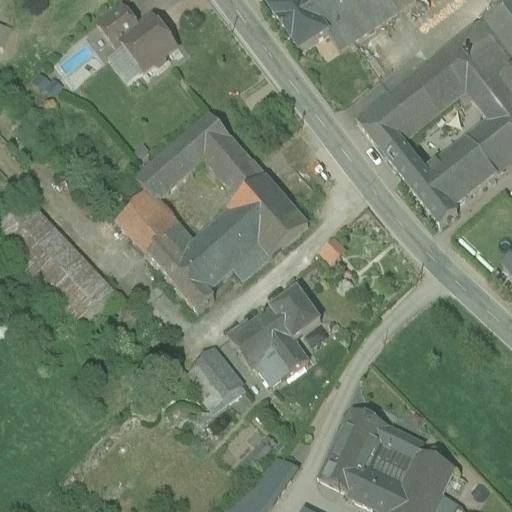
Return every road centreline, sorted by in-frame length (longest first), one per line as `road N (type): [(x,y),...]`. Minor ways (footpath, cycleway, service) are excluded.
road 1 (tertiary): [(511,347),(378,210),(223,0)]
road 2 (track): [(290,511),(347,377),(373,337),(446,283)]
road 3 (unknown): [(442,36),(320,133)]
